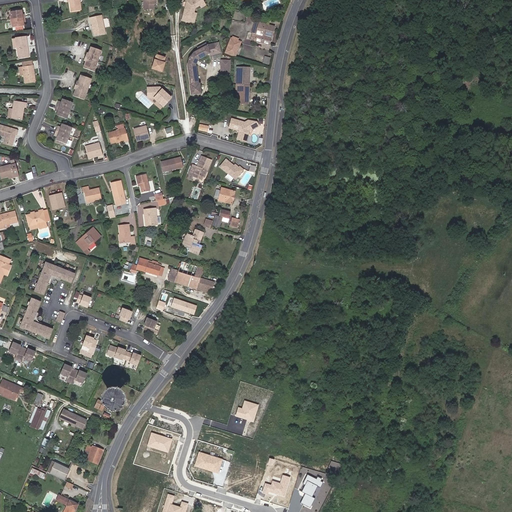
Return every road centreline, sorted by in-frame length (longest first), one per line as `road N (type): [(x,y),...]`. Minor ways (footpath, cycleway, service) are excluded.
road 1 (tertiary): [(173,362),(242,253),(267,158)]
road 2 (residential): [(267,158),(189,139),(67,176)]
road 3 (residential): [(173,362),(137,338),(75,316),(56,350),(2,331)]
road 4 (residential): [(67,176),(63,162),(36,149),(32,134),(49,85),(36,0)]
road 5 (residential): [(142,403),(188,424),(180,469),(189,486),(260,511)]
road 6 (tertiary): [(267,158),(284,38),(299,0)]
